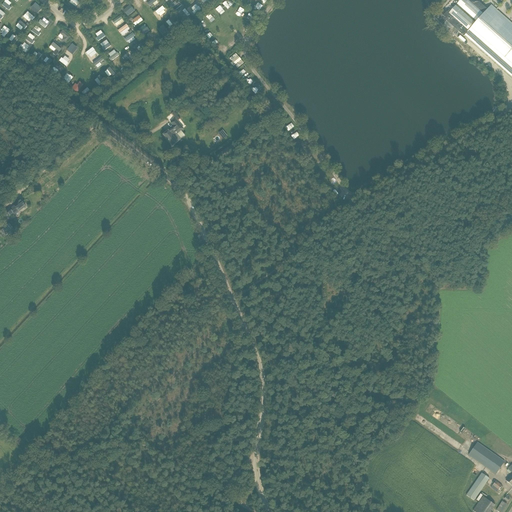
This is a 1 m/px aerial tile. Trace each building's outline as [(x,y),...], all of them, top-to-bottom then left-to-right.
[(436,18),(436,19),(443,25),(445,23),(452,30),(454,28),(464,36),(465,36),(511,77),(511,23),(491,5),(487,10),(479,3),(476,6),(468,0),(460,0),(449,13),(447,12),(445,10),(441,15),(440,14),(436,18)] [(9,11),(12,7),(3,1),(0,5),(9,11)] [(38,14),(42,8),(33,2),(28,8),(38,14)] [(122,10),(127,16),(134,10),(129,4),(122,10)] [(22,17),(28,22),(31,19),(32,20),(34,17),(27,11),(22,17)] [(123,18),(121,15),(111,21),(113,25),(123,18)] [(44,28),(49,23),(43,17),(38,22),(44,28)] [(25,31),(27,28),(19,20),(17,23),(25,31)] [(4,26),(0,34),(5,37),(9,29),(4,26)] [(57,36),(65,43),(71,37),(62,30),(57,36)] [(103,32),(95,39),(97,42),(105,35),(103,32)] [(28,36),(25,39),(33,44),(35,41),(28,36)] [(75,39),(67,49),(74,55),(83,46),(75,39)] [(104,52),(112,46),(108,40),(100,47),(104,52)] [(19,47),(26,53),(30,49),(23,42),(19,47)] [(53,52),(52,54),(55,56),(61,49),(52,42),(48,47),(53,52)] [(93,47),(85,52),(89,57),(96,52),(93,47)] [(111,61),(119,55),(114,50),(108,54),(110,56),(109,58),(111,61)] [(39,51),(33,59),(36,62),(43,54),(39,51)] [(65,65),(72,57),(66,52),(59,60),(65,65)] [(230,59),(232,62),(231,63),(233,67),(235,65),(238,68),(244,63),(241,60),(238,57),(236,54),(230,59)] [(47,57),(43,61),(48,65),(52,61),(47,57)] [(101,57),(92,62),(96,68),(101,65),(100,62),(103,60),(101,57)] [(100,72),(102,75),(105,73),(107,76),(113,71),(108,65),(100,72)] [(66,84),(71,79),(65,74),(61,80),(66,84)] [(98,86),(104,80),(97,74),(94,76),(96,78),(93,80),(98,86)] [(76,92),(83,84),(78,80),(71,88),(76,92)] [(87,85),(80,92),(84,97),(91,90),(87,85)] [(180,119),(174,112),(171,113),(178,121),(180,119)] [(168,131),(163,135),(172,146),(181,139),(177,134),(183,129),(175,119),(171,123),(174,126),(168,131)] [(235,143),(216,156),(219,161),(238,148),(235,143)] [(51,184),(56,181),(51,173),(37,181),(41,188),(50,182),(51,184)] [(26,207),(20,200),(14,205),(14,206),(10,209),(10,208),(6,211),(7,213),(5,214),(4,213),(0,216),(0,220),(3,225),(10,220),(8,218),(10,216),(9,215),(13,213),(14,214),(18,211),(18,210),(21,208),(23,210),(26,207)] [(9,224),(0,231),(5,236),(13,229),(9,224)] [(468,455),(496,475),(505,462),(477,443),(468,455)] [(466,495),(474,501),(490,478),(482,473),(466,495)] [(492,483),(493,484),(490,488),(497,492),(502,486),(496,481),(494,480),(492,483)] [(473,511),(474,511),(490,511),(495,505),(493,504),(483,497),(473,511)] [(496,510),(496,511),(498,511),(501,511),(507,504),(502,501),(496,510)]
